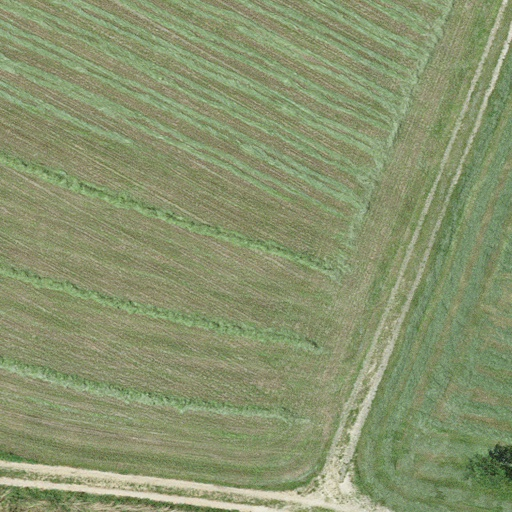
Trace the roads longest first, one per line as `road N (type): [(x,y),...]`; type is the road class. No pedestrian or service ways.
road 1 (track): [(330,504),(511,17)]
road 2 (track): [(359,511),(0,479)]
